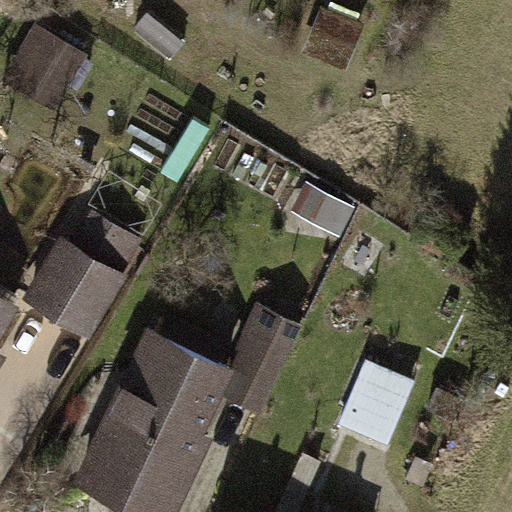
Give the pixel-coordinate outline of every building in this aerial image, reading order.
[(22,67),(78,91),(97,46),(41,22),(22,67)] [(81,237),(63,227),(25,294),(98,335),(153,239),(97,208),(81,237)] [(0,354),(26,310),(0,295),(0,354)] [(243,361),(140,320),(71,493),(117,511),(179,511),(223,404),(270,423),(310,323),(265,305),(243,361)] [(413,371),(365,353),(340,416),(388,435),(413,371)] [(320,511),(348,511),(325,502),(320,511)]
